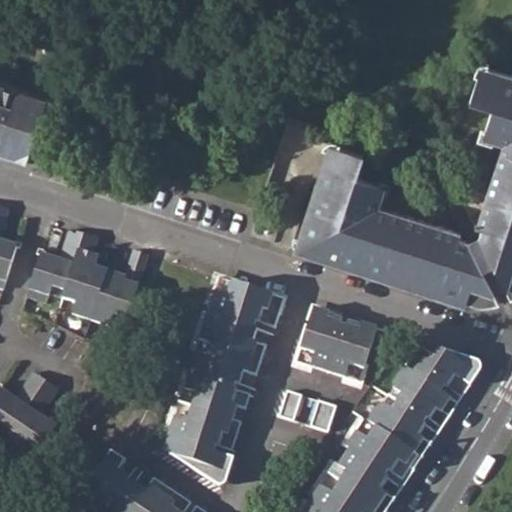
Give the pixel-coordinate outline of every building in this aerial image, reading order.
[(511,75),(481,65),(470,100),(492,108),(483,136),(502,143),(476,225),(481,227),(479,236),(492,265),(507,291),(511,288),(511,75)] [(0,153),(27,162),(34,139),(48,98),(18,89),(17,92),(3,87),(4,85),(0,83),(0,153)] [(327,142),(294,250),(473,308),(496,297),(483,269),(469,241),(459,239),(461,233),(379,206),(385,186),(356,177),(363,154),(327,142)] [(9,209),(0,206),(0,288),(3,290),(18,242),(1,237),(9,209)] [(60,258),(42,253),(27,301),(47,307),(50,298),(62,301),(83,235),(68,230),(60,258)] [(98,240),(83,235),(62,301),(74,305),(71,317),(91,323),(107,272),(95,268),(98,258),(93,256),(98,240)] [(469,241),(483,269),(492,265),(479,236),(469,241)] [(124,277),(107,272),(91,323),(110,329),(114,318),(127,321),(148,256),(132,251),(124,277)] [(218,278),(194,356),(197,357),(191,373),(189,372),(168,435),(174,437),(169,455),(220,486),(225,482),(235,452),(232,451),(243,416),(234,414),(238,401),(247,404),(251,389),(238,385),(243,372),(256,376),(265,347),(252,342),(258,324),(274,329),(284,299),(218,278)] [(296,363),(359,383),(376,329),(313,309),(296,363)] [(379,490),(390,474),(401,480),(417,456),(413,453),(423,439),(418,436),(436,410),(440,412),(453,393),(461,398),(480,368),(480,367),(476,361),(437,348),(433,354),(417,344),(393,382),(392,385),(401,393),(391,408),(384,403),(380,403),(368,421),(364,418),(346,447),(348,449),(331,475),(328,473),(302,511),(374,511),(385,494),(379,490)] [(3,386),(0,391),(0,432),(9,438),(47,381),(34,372),(18,397),(3,386)] [(60,389),(47,381),(9,438),(20,446),(14,454),(31,465),(59,423),(44,414),(60,389)] [(293,422),(301,396),(286,391),(278,417),(293,422)] [(327,433),(335,407),(318,402),(310,428),(327,433)] [(117,469),(125,458),(110,449),(72,505),(83,511),(205,511),(153,477),(145,488),(117,469)]
